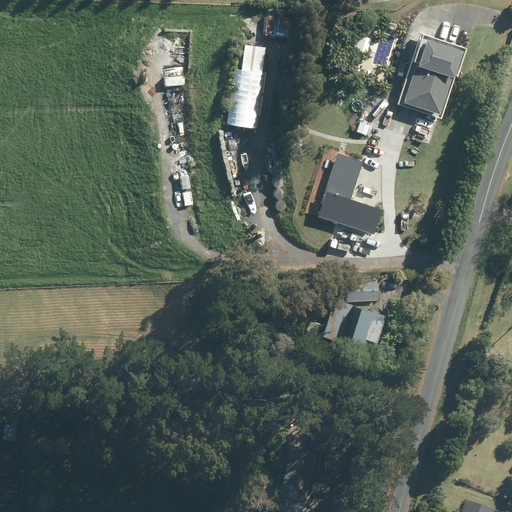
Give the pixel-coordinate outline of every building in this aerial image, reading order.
[(397,22),(387,19),(384,26),(394,30),(397,22)] [(422,30),(398,101),(440,116),(465,45),(422,30)] [(365,53),(370,38),(355,33),(350,48),(365,53)] [(170,41),(160,40),(157,70),(167,71),(170,41)] [(264,72),(233,68),(225,124),(256,128),(264,72)] [(373,152),(370,160),(382,164),(385,156),(373,152)] [(309,162),(288,161),(286,209),(307,210),(309,162)] [(350,189),(347,199),(355,201),(357,191),(350,189)] [(167,202),(157,202),(158,219),(168,218),(167,202)] [(377,278),(346,280),(347,300),(378,299),(377,278)] [(335,298),(323,334),(342,341),(343,338),(375,348),(386,315),(335,298)] [(402,301),(397,315),(404,318),(408,303),(402,301)] [(4,441),(15,442),(16,423),(4,422),(4,441)] [(292,449),(281,496),(306,502),(316,455),(292,449)] [(511,490),(504,487),(501,494),(510,498),(511,492),(511,490)]
